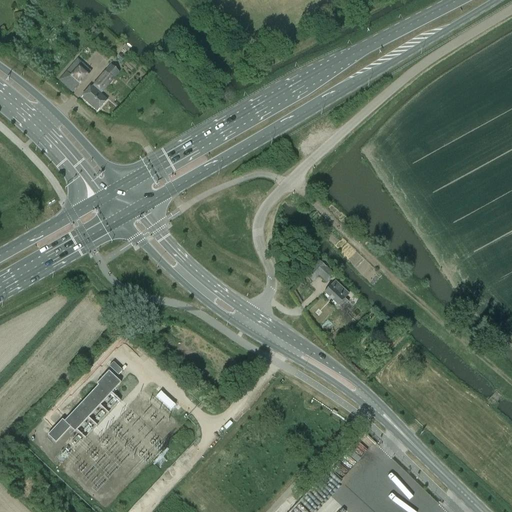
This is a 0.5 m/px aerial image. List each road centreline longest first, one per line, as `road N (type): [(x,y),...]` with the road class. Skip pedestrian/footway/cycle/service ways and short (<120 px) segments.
road 1 (trunk): [(140,206),(493,0)]
road 2 (trunk): [(456,0),(122,185)]
road 3 (unclassified): [(511,5),(423,57),(291,180)]
road 4 (tertiary): [(122,185),(0,67)]
road 5 (secondary): [(117,218),(243,330)]
road 6 (track): [(181,209),(140,142),(110,136),(70,102)]
road 7 (secondary): [(257,313),(183,259),(140,206)]
road 8 (track): [(393,280),(511,384)]
road 9 (secondary): [(482,511),(369,403)]
road 10 (unclassified): [(291,180),(258,219),(271,283),(257,313)]
road 11 (secondary): [(243,330),(369,403)]
road 12 (secondary): [(369,403),(345,372),(257,313)]
road 13 (unclassified): [(291,180),(393,280)]
road 14 (primary): [(0,284),(117,218)]
